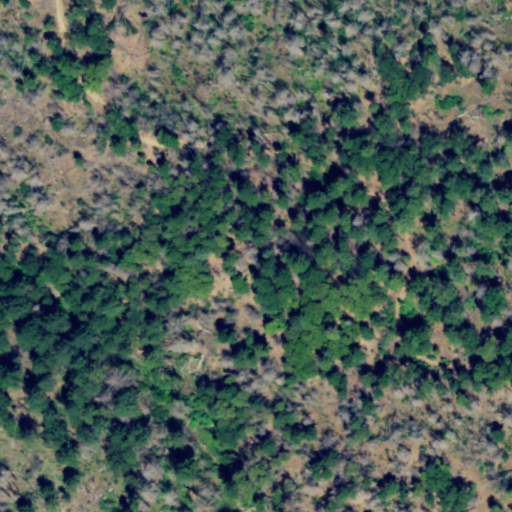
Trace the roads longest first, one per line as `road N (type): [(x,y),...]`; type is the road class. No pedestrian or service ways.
road 1 (track): [(511,468),(408,407),(351,362),(344,334),(364,271),(358,243),(283,180),(203,156),(131,148),(0,159),(29,73),(313,19),(338,0)]
road 2 (track): [(300,22),(307,80),(347,109),(405,135),(489,124)]
